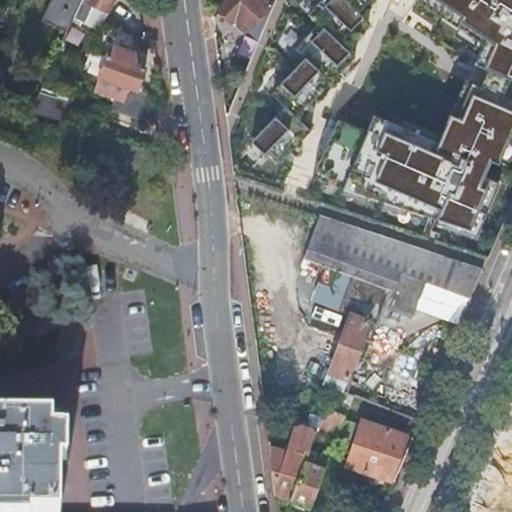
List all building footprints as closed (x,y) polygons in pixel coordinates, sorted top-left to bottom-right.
[(52,0),(43,21),(68,33),(70,29),(77,13),(83,0),(52,0)] [(108,13),(113,0),(88,0),(87,4),(108,13)] [(264,0),(228,0),(218,11),(231,23),(235,20),(248,32),(272,7),(264,0)] [(325,0),(256,142),(278,164),(381,0),(325,0)] [(511,0),(428,0),(491,43),(484,69),(511,80),(511,0)] [(77,13),(70,29),(87,38),(94,22),(77,13)] [(104,26),(92,52),(107,58),(101,74),(91,70),(90,74),(121,86),(112,112),(156,129),(152,98),(136,92),(144,70),(134,67),(134,37),(104,26)] [(59,121),(70,125),(81,101),(71,96),(65,110),(59,121)] [(511,126),(511,113),(473,96),(432,151),(383,134),(361,189),(474,231),(511,126)] [(47,118),(59,121),(65,110),(53,105),(47,118)] [(311,213),(277,202),(270,223),(283,227),(278,242),(299,249),(311,213)] [(320,216),(303,260),(352,277),(339,312),(348,316),(322,385),(333,389),(346,393),(351,381),(347,380),(366,329),(372,331),(374,325),(378,327),(385,309),(412,320),(425,284),(451,293),(452,289),(472,295),(484,269),(465,262),(358,228),(348,225),(320,216)] [(346,393),(333,389),(329,399),(347,406),(351,395),(346,393)] [(347,406),(329,399),(326,409),(344,415),(347,406)] [(344,415),(326,409),(318,431),(316,436),(334,442),(344,415)] [(0,511),(51,511),(52,418),(0,417),(0,511)] [(405,436),(361,421),(346,466),(390,481),(405,436)] [(295,453),(270,449),(277,495),(292,501),(310,452),(316,436),(318,431),(300,427),(293,447),(296,448),(295,453)] [(317,454),(310,452),(292,501),(310,508),(324,470),(313,466),(317,454)]
